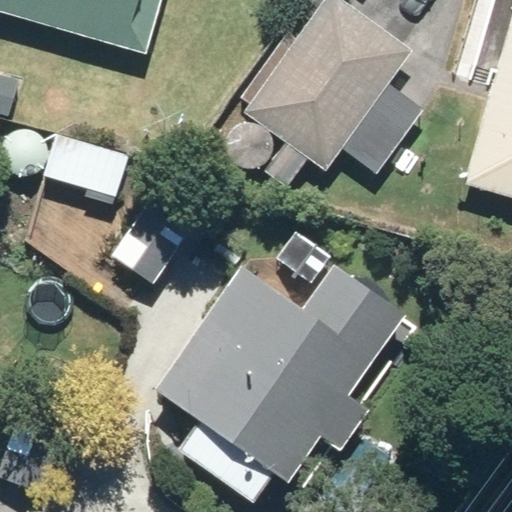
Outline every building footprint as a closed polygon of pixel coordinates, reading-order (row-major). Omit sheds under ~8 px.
[(0,0),(0,14),(150,58),(166,0),(0,0)] [(416,53),(341,0),(328,0),(299,41),(289,34),(242,100),(252,107),(246,115),(286,144),(265,173),(290,191),(310,162),(329,175),(345,152),(381,177),(427,112),(392,87),(416,53)] [(511,27),(466,187),(511,200),(511,27)] [(29,82),(0,74),(0,116),(19,122),(29,82)] [(130,158),(60,137),(46,180),(116,201),(130,158)] [(192,232),(145,203),(109,260),(157,289),(192,232)] [(96,219),(24,219),(24,292),(96,291),(96,219)] [(278,475),(293,486),(325,440),(344,453),(373,412),(354,399),(411,317),(337,266),(305,313),(243,271),(158,393),(204,424),(183,455),(257,506),(278,475)]
